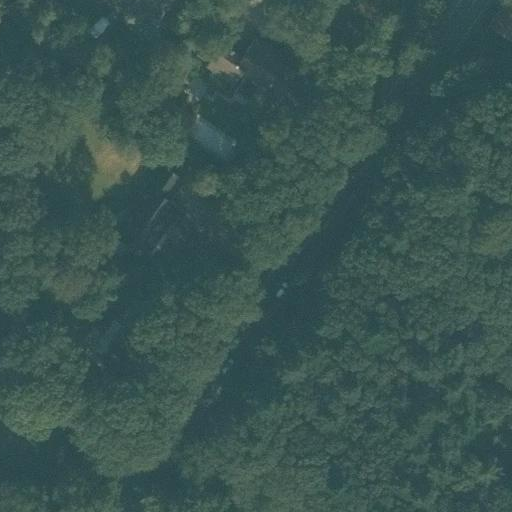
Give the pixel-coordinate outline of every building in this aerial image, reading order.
[(103,0),(149,26),(163,0),(103,0)] [(511,45),(511,11),(495,1),(479,25),(511,45)] [(292,115),(312,88),(276,61),(280,56),(251,34),(235,54),(215,38),(196,63),(243,99),(253,85),(292,115)] [(100,226),(137,257),(177,210),(163,198),(177,182),(153,162),(100,226)] [(94,353),(123,379),(149,351),(119,325),(94,353)]
